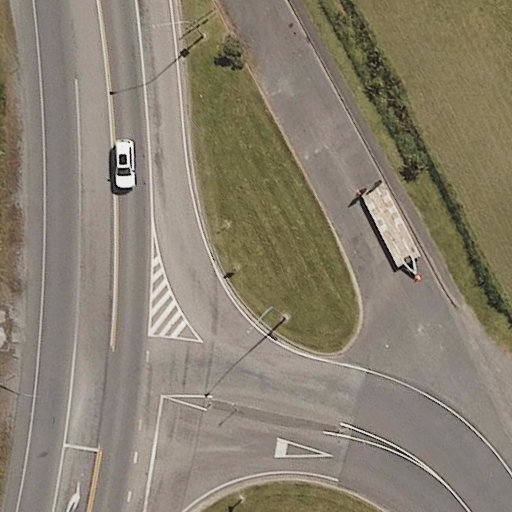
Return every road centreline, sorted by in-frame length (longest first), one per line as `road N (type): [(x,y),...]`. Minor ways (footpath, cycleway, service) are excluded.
road 1 (unclassified): [(252,0),(409,317),(416,384),(401,447)]
road 2 (trunk): [(95,389),(103,233),(90,0)]
road 3 (secondary): [(401,447),(238,403),(95,389)]
road 4 (track): [(401,447),(511,377)]
road 5 (trunk): [(76,511),(95,389)]
